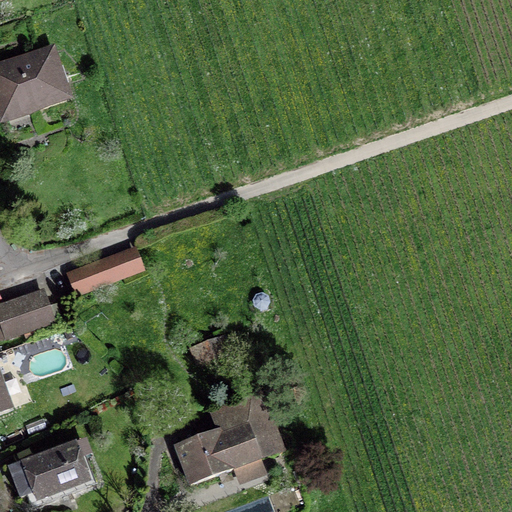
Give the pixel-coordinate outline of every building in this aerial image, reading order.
[(57,50),(0,68),(0,128),(75,104),(57,50)] [(78,301),(130,284),(119,254),(68,272),(78,301)] [(45,295),(0,309),(0,311),(12,349),(58,334),(45,295)] [(0,374),(0,422),(15,417),(0,374)] [(223,439),(178,454),(192,495),(270,469),(248,405),(215,416),(223,439)] [(75,449),(22,469),(38,511),(91,491),(75,449)]
